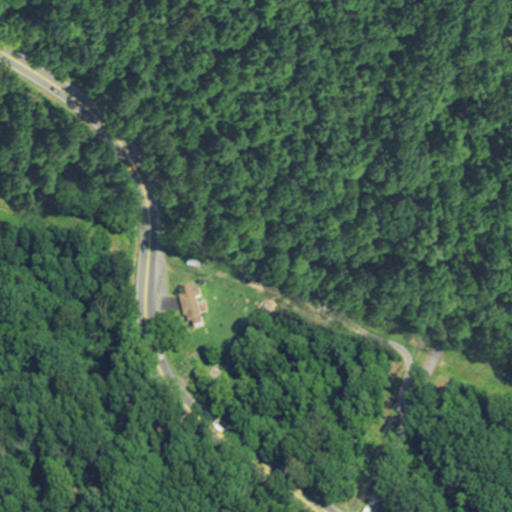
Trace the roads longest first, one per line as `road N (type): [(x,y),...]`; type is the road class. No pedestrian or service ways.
road 1 (secondary): [(311,511),(248,471),(200,424),(161,362),(151,310),(152,228),(114,132),(70,90),(0,52)]
road 2 (residential): [(511,273),(447,332),(363,511)]
